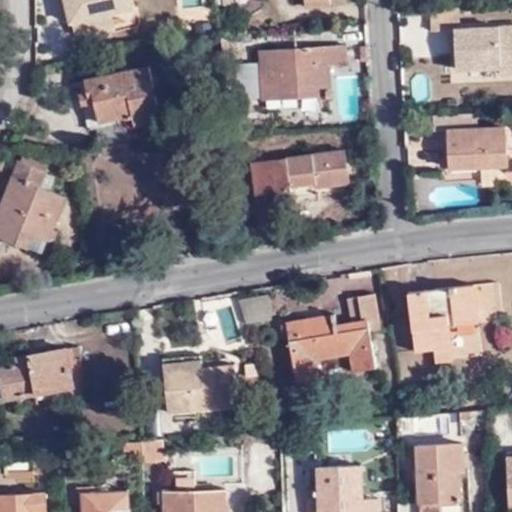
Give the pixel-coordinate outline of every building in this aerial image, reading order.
[(135,0),(69,0),(77,36),(105,30),(101,11),(136,3),(135,0)] [(460,8),(433,9),(433,31),(438,31),(441,62),(462,61),(464,73),(480,72),(479,60),(503,59),(503,70),(511,69),(511,23),(461,28),(460,8)] [(299,87),(299,97),(327,96),(327,98),(332,97),(331,64),(347,64),(346,46),(263,48),(263,66),(251,67),(252,83),(265,83),(264,88),(299,87)] [(479,60),(480,72),(503,70),(503,59),(479,60)] [(92,101),(96,120),(135,112),(137,122),(161,117),(149,64),(86,78),(87,90),(80,92),(83,104),(92,101)] [(237,99),(264,99),(264,88),(265,83),(252,83),(251,67),(237,67),(237,99)] [(264,99),(299,97),(299,87),(264,88),(264,99)] [(86,123),(96,120),(92,101),(83,104),(86,123)] [(511,125),(452,129),(455,167),(511,162),(511,125)] [(351,182),(347,149),(255,159),(259,192),(287,188),(287,183),(318,179),(319,185),(351,182)] [(18,164),(45,175),(47,168),(21,158),(18,164)] [(173,158),(107,171),(114,209),(180,197),(173,158)] [(53,178),(45,175),(18,164),(17,163),(0,202),(0,240),(25,250),(31,235),(45,241),(63,198),(47,192),(53,178)] [(38,256),(45,241),(31,235),(25,250),(38,256)] [(451,313),(479,309),(476,282),(413,290),(418,346),(437,344),(438,358),(457,356),(453,323),(451,313)] [(243,322),(272,318),(268,293),(239,297),(243,322)] [(379,294),(354,298),(357,322),(341,325),(339,313),(289,323),(301,382),(325,377),(321,358),(354,353),(358,371),(382,367),(373,322),(383,321),(379,294)] [(229,303),(213,309),(226,343),(242,337),(229,303)] [(480,319),(479,309),(451,313),(453,323),(480,319)] [(79,346),(66,348),(73,386),(37,393),(38,404),(88,394),(79,346)] [(73,386),(66,348),(20,358),(20,364),(0,368),(0,377),(4,399),(37,393),(73,386)] [(166,373),(205,369),(203,359),(166,363),(166,373)] [(238,366),(205,369),(166,373),(171,414),(243,407),(238,366)] [(162,458),(160,437),(148,438),(149,453),(149,459),(162,458)] [(148,438),(139,439),(139,454),(140,460),(149,459),(149,453),(148,438)] [(139,454),(139,439),(128,440),(118,442),(119,456),(139,454)] [(462,470),(462,459),(461,441),(414,442),(416,511),(417,511),(418,500),(439,500),(438,511),(468,511),(467,470),(462,470)] [(358,464),(315,465),(316,511),(375,511),(375,498),(359,498),(358,464)] [(172,488),(192,488),(192,468),(172,469),(172,488)] [(222,511),(222,487),(192,488),(172,488),(162,488),(162,511),(222,511)] [(126,511),(125,488),(80,490),(81,511),(126,511)] [(42,511),(42,491),(0,492),(0,511),(42,511)] [(418,500),(417,511),(438,511),(439,500),(418,500)]
